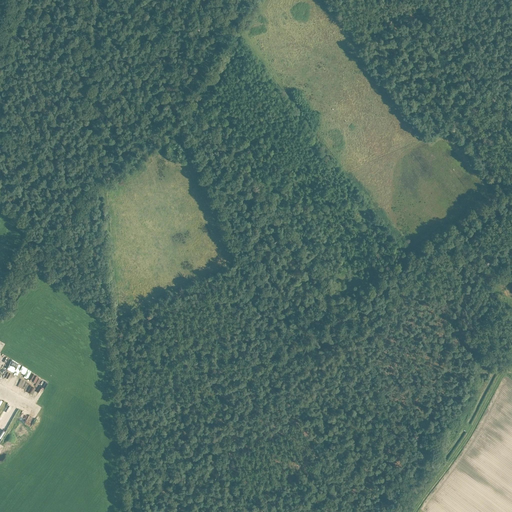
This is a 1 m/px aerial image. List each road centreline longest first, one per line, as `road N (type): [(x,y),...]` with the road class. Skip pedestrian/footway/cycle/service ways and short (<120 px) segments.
road 1 (track): [(304,511),(369,438),(394,311),(410,277),(511,206)]
road 2 (track): [(262,0),(186,110),(102,180),(60,229),(41,224),(0,188)]
road 3 (track): [(511,125),(418,0)]
